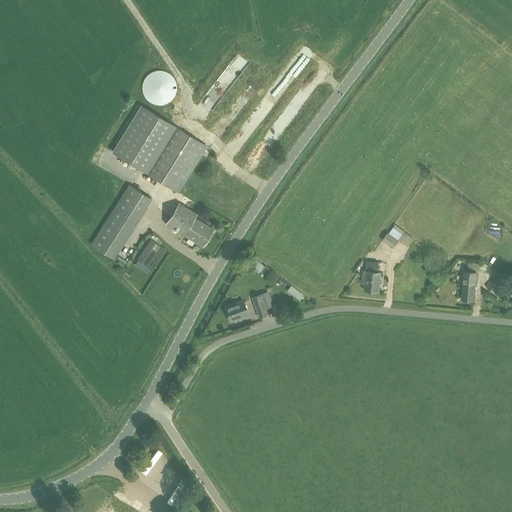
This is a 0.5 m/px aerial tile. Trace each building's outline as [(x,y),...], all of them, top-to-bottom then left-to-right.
[(176,90),(176,87),(176,84),(175,81),(173,78),(171,76),(169,74),(166,72),(163,71),(160,71),(156,71),(153,72),(149,74),(146,77),(144,80),(142,84),(142,86),(142,89),(143,92),(144,95),(147,99),(149,101),(153,103),(157,105),(161,105),(164,104),(167,103),(171,100),(173,98),(175,94),(176,90)] [(253,108),(259,115),(275,102),(269,95),(253,108)] [(112,152),(143,171),(179,193),(207,146),(172,124),(141,105),(112,152)] [(258,125),(261,119),(254,116),(251,122),(258,125)] [(113,140),(121,125),(117,123),(108,138),(113,140)] [(92,243),(114,258),(152,200),(129,185),(92,243)] [(202,246),(213,229),(194,218),(196,214),(179,203),(166,224),(202,246)] [(393,227),(389,233),(388,232),(382,240),(394,248),(399,240),(403,234),(393,227)] [(148,244),(135,264),(150,274),(163,254),(148,244)] [(379,291),(381,272),(378,272),(378,267),(379,262),(367,260),(366,270),(367,270),(367,271),(366,271),(366,275),(363,274),(362,283),(365,283),(364,290),(379,291)] [(486,286),(494,294),(505,281),(506,281),(509,278),(501,270),(486,286)] [(474,300),(477,272),(464,271),(462,299),(474,300)] [(169,291),(163,296),(167,301),(173,296),(169,291)] [(267,314),(265,308),(272,306),(267,292),(252,297),(259,317),(267,314)] [(248,314),(244,302),(225,308),(230,321),(248,314)] [(151,450),(135,474),(141,478),(157,454),(151,450)]
